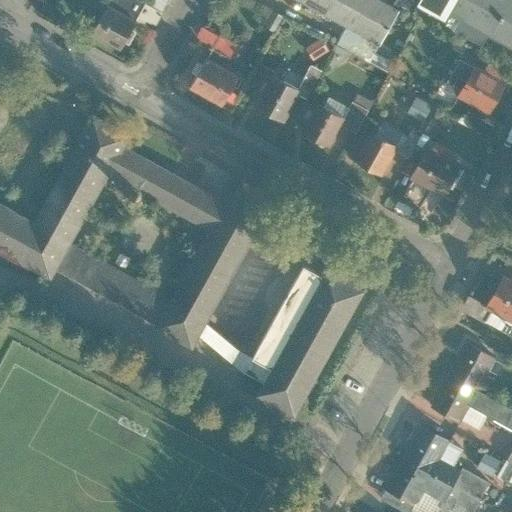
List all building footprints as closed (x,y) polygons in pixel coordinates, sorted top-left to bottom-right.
[(138,22),(148,4),(143,1),(141,0),(114,0),(110,8),(138,22)] [(163,12),(169,0),(143,0),(143,1),(148,4),(163,12)] [(398,7),(385,0),(296,0),(377,45),(398,7)] [(511,0),(392,0),(392,1),(412,11),(416,4),(453,25),(452,27),(482,43),(488,33),(511,46),(511,0)] [(123,52),(138,22),(110,8),(106,14),(101,11),(94,22),(100,26),(95,37),(123,52)] [(233,57),(240,43),(201,25),(193,37),(233,57)] [(388,65),(396,50),(380,41),(372,56),(388,65)] [(236,73),(204,55),(188,84),(220,102),(236,73)] [(456,93),(488,109),(505,79),(501,76),(504,71),(484,61),(481,67),(458,56),(443,80),(458,88),(456,93)] [(279,75),(262,105),(283,116),(297,91),(305,95),(321,70),(309,63),(297,84),(279,75)] [(308,132),(328,142),(339,123),(354,131),(367,107),(351,99),(343,113),(324,103),(308,132)] [(413,114),(429,119),(434,104),(418,99),(413,114)] [(0,248),(52,277),(58,267),(157,321),(155,325),(193,346),(269,207),(231,186),(225,197),(125,142),(131,131),(93,110),(34,216),(0,197),(0,248)] [(381,172),(396,143),(369,128),(353,157),(381,172)] [(407,155),(419,134),(409,129),(397,150),(407,155)] [(441,193),(458,164),(424,144),(407,173),(441,193)] [(255,391),(297,412),(366,285),(327,264),(255,391)] [(511,277),(501,272),(482,304),(489,309),(483,319),(511,335),(511,333),(511,277)] [(496,355),(466,338),(448,371),(487,394),(495,379),(485,374),(496,355)] [(511,407),(487,394),(448,371),(431,405),(457,421),(467,404),(511,428),(511,427),(511,407)] [(425,414),(402,455),(479,497),(488,481),(461,464),(459,467),(452,463),(461,447),(453,442),(458,432),(425,414)] [(511,454),(501,471),(511,478),(511,454)] [(471,511),(479,497),(402,455),(379,496),(407,511),(422,488),(442,499),(440,503),(455,511),(471,511)] [(496,502),(511,509),(511,489),(503,485),(496,502)]
